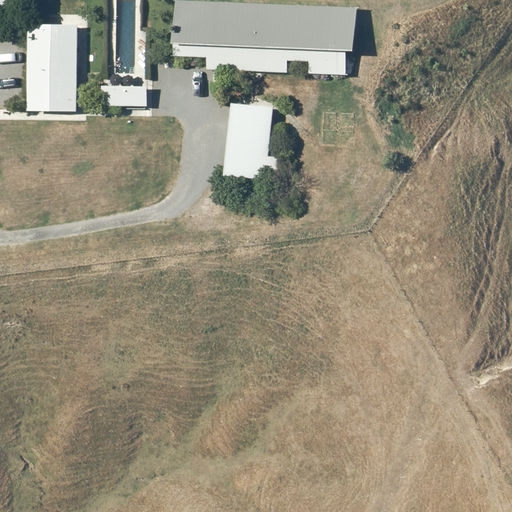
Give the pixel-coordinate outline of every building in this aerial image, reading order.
[(17,0),(0,0),(0,11),(19,10),(17,0)] [(352,6),(175,1),(173,54),(208,55),(207,69),(287,71),(287,60),(308,61),(307,74),(344,75),(344,49),(351,50),(352,6)] [(77,111),(77,23),(27,23),(27,111),(77,111)] [(147,106),(146,85),(102,86),(102,106),(147,106)] [(272,106),(230,103),(224,175),(275,179),(277,155),(268,154),(272,106)]
